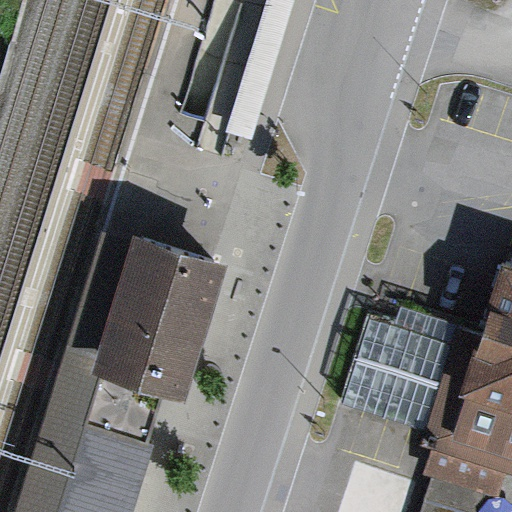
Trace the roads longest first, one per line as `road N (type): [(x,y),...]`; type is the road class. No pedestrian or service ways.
road 1 (tertiary): [(227,511),(325,205),(331,61),(344,14)]
road 2 (residential): [(511,65),(344,14)]
